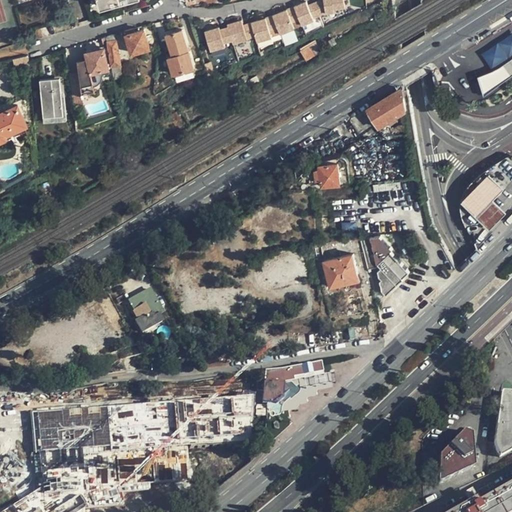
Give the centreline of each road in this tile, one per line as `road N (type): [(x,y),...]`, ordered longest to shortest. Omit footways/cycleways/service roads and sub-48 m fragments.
road 1 (primary): [(0,306),(507,0)]
road 2 (primary): [(511,245),(219,511)]
road 3 (primary): [(288,496),(511,289)]
road 4 (residential): [(168,0),(158,12),(36,49)]
road 5 (unknown): [(270,355),(366,345),(393,359)]
road 6 (secondary): [(511,118),(456,122),(419,73)]
